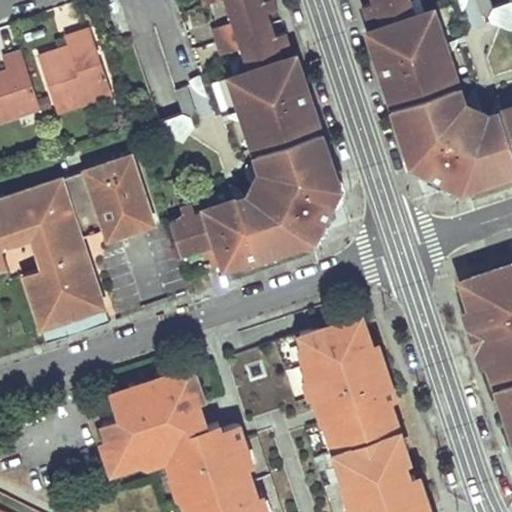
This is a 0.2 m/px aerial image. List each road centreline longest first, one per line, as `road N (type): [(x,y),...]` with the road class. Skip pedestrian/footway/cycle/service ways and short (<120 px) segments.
road 1 (residential): [(392,253),(0,380)]
road 2 (residential): [(496,511),(407,248)]
road 3 (residential): [(392,253),(478,511)]
road 4 (residential): [(308,0),(392,253)]
road 5 (residential): [(407,248),(325,0)]
